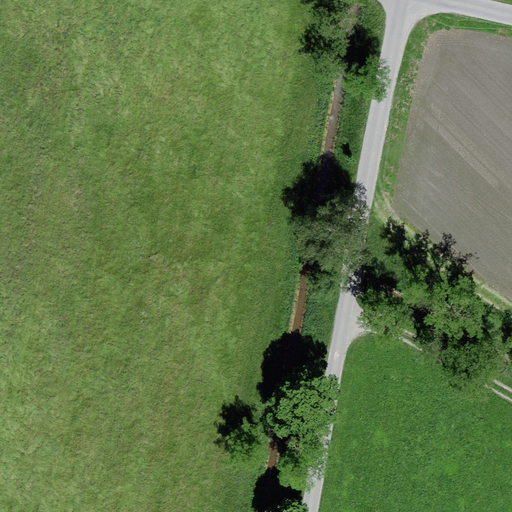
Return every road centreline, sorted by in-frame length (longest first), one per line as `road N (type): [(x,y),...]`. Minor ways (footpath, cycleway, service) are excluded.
road 1 (unclassified): [(329,511),(425,0)]
road 2 (track): [(368,308),(511,390)]
